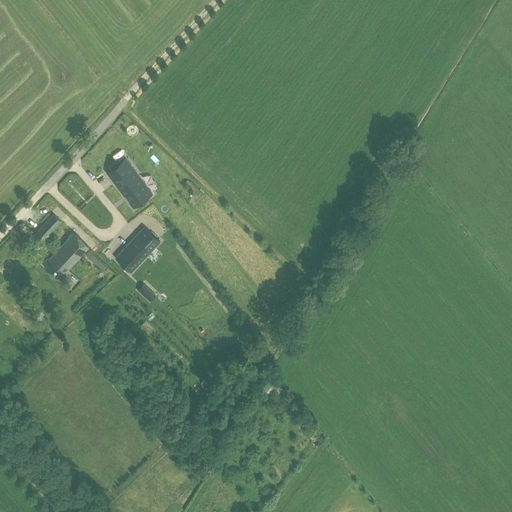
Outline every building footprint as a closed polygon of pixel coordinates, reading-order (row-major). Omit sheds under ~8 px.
[(98,88),(75,113),(89,125),(98,116),(94,112),(107,97),(98,88)] [(108,171),(106,172),(107,173),(133,207),(133,208),(147,197),(151,195),(152,193),(152,192),(126,158),(125,157),(111,168),(108,171)] [(91,195),(75,213),(87,224),(104,207),(91,195)] [(134,215),(112,195),(103,205),(125,225),(134,215)] [(99,236),(116,218),(106,209),(90,227),(99,236)] [(34,234),(42,242),(49,234),(61,221),(52,214),(34,234)] [(116,257),(115,257),(131,272),(131,271),(159,242),(160,241),(144,226),(143,227),(116,257)] [(66,268),(67,270),(74,262),(88,247),(73,233),(49,258),(47,259),(44,262),(44,264),(45,265),(44,267),(56,279),(66,268)] [(6,252),(12,246),(2,237),(0,238),(0,252),(3,249),(6,252)] [(106,267),(89,251),(85,255),(102,270),(106,267)] [(116,274),(122,267),(117,264),(112,270),(116,274)] [(155,295),(143,284),(138,290),(149,301),(155,295)] [(277,381),(269,376),(261,387),(268,393),(269,392),(271,394),(273,392),(279,397),(284,390),(275,383),(277,381)] [(125,384),(116,393),(126,405),(135,396),(125,384)] [(261,399),(257,396),(252,404),(256,407),(261,399)] [(222,511),(210,501),(200,511),(222,511)]
